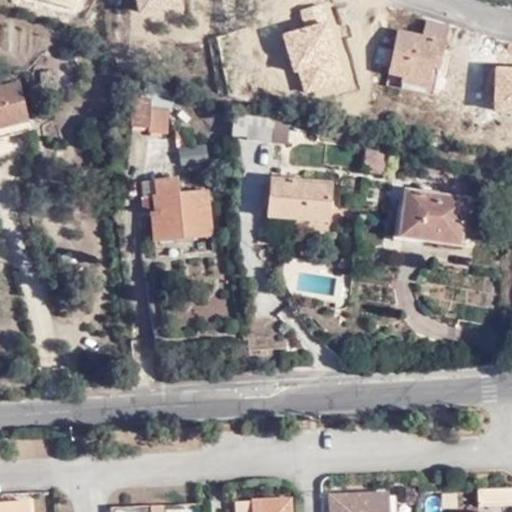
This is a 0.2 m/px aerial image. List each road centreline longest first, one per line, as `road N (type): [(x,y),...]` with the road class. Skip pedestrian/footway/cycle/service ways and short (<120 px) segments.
road 1 (residential): [(132,400),(101,177),(106,59),(511,168)]
road 2 (tertiary): [(132,400),(511,380)]
road 3 (tertiary): [(0,410),(132,400)]
